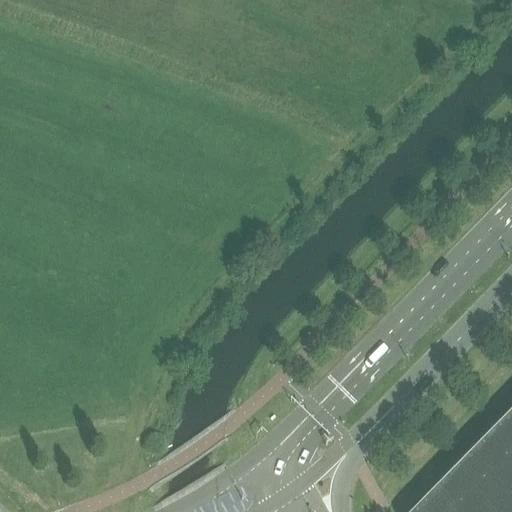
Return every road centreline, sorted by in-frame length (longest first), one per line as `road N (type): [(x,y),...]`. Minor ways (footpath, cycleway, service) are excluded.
road 1 (secondary): [(511,215),(272,457)]
road 2 (secondary): [(373,427),(511,285)]
